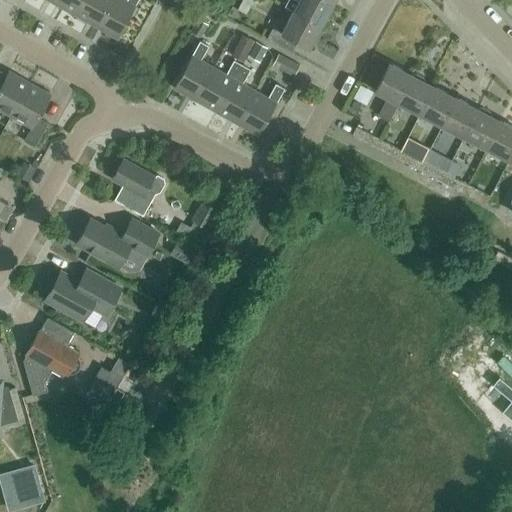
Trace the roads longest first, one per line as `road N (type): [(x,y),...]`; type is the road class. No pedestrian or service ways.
road 1 (residential): [(115,109),(156,120),(241,166),(276,169),(305,150),(384,0)]
road 2 (residential): [(0,274),(78,137),(115,109)]
road 3 (residential): [(115,109),(99,88),(0,32)]
